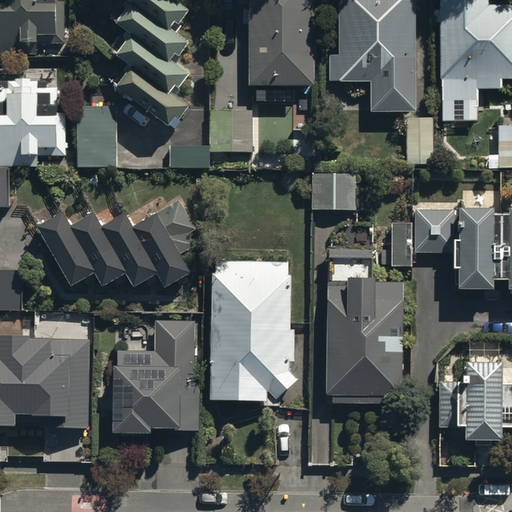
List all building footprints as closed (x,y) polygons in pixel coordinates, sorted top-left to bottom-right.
[(0,0),(0,51),(37,51),(37,41),(64,41),(63,0),(0,0)] [(116,86),(168,127),(174,119),(178,123),(189,110),(170,95),(175,90),(179,93),(190,80),(168,62),(183,42),(169,31),(182,13),(175,7),(180,0),(124,0),(131,5),(116,24),(131,36),(116,55),(131,67),(116,86)] [(312,81),(311,0),(238,0),(239,3),(250,3),(249,81),(312,81)] [(412,107),(411,0),(336,0),(337,52),(328,53),(328,78),(368,78),(368,107),(412,107)] [(511,0),(486,1),(485,0),(437,0),(438,8),(432,8),(432,21),(437,21),(438,76),(439,76),(440,98),(476,98),(476,76),(511,75),(511,0)] [(0,165),(9,165),(39,165),(38,154),(66,154),(66,111),(58,111),(58,85),(47,85),(47,77),(39,77),(38,68),(0,68),(0,165)] [(117,166),(117,105),(77,105),(77,166),(117,166)] [(252,108),(209,108),(209,144),(209,150),(252,150),(252,108)] [(432,163),(431,115),(405,116),(406,163),(432,163)] [(511,121),(497,121),(497,166),(511,165),(511,121)] [(209,150),(209,144),(170,143),(171,166),(210,166),(209,150)] [(9,165),(0,165),(0,202),(9,203),(9,165)] [(356,172),(312,171),(311,208),(356,209),(356,172)] [(38,222),(72,280),(94,267),(103,282),(126,269),(133,281),(157,267),(166,283),(191,268),(182,253),(204,239),(179,197),(157,210),(156,209),(135,221),(127,208),(104,222),(96,207),(72,221),(64,207),(38,222)] [(413,207),(413,250),(449,250),(449,262),(456,262),(456,283),(489,284),(489,273),(505,273),(505,283),(509,283),(509,290),(511,290),(511,200),(506,200),(506,208),(488,208),(488,203),(455,203),(455,207),(413,207)] [(212,270),(210,393),(210,395),(263,396),(263,402),(280,403),(280,392),(298,375),(289,367),(289,358),(293,358),(294,325),(289,325),(290,271),(287,271),(287,261),(216,259),(216,270),(212,270)] [(21,268),(0,267),(0,307),(20,308),(21,268)] [(328,280),(326,391),(332,391),(332,399),(400,400),(402,279),(374,278),(374,273),(347,272),(347,280),(328,280)] [(112,361),(113,426),(153,426),(153,422),(178,421),(178,426),(201,426),(200,377),(194,377),(193,317),(155,318),(156,348),(117,349),(117,361),(112,361)] [(87,428),(88,338),(0,336),(0,424),(14,425),(14,415),(65,416),(65,427),(87,428)] [(437,377),(438,422),(462,421),(463,434),(498,434),(498,430),(511,429),(511,380),(499,381),(499,355),(463,356),(463,368),(457,368),(457,377),(437,377)]
